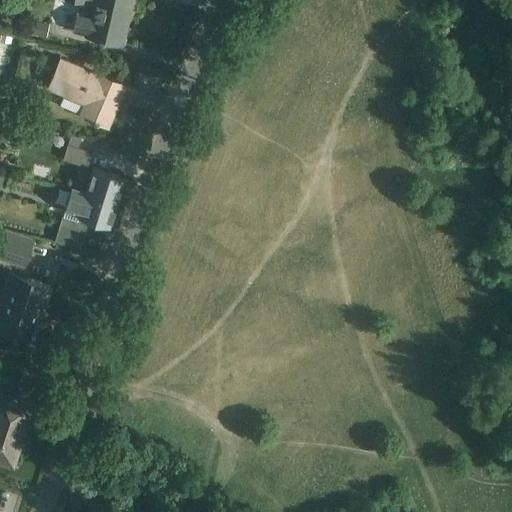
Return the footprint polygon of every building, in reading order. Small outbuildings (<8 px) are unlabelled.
[(103,39),(121,43),(122,42),(116,41),(123,10),(129,11),(131,0),(80,0),(83,1),(80,14),(77,13),(73,30),(86,33),(85,35),(99,38),(99,39),(103,40),(103,39)] [(100,77),(99,77),(63,63),(52,91),(88,106),(83,118),(111,129),(118,112),(115,110),(124,87),(100,77)] [(63,158),(87,166),(91,152),(67,145),(63,158)] [(125,177),(93,167),(85,190),(117,200),(125,177)] [(117,200),(85,190),(72,186),(64,210),(110,225),(117,200)] [(59,229),(82,237),(87,223),(63,215),(59,229)] [(0,241),(0,257),(24,265),(32,240),(4,230),(0,241)] [(0,306),(0,330),(12,334),(31,340),(40,313),(36,312),(44,286),(48,287),(49,285),(11,273),(0,306)] [(0,461),(12,466),(32,405),(0,394),(0,461)]
